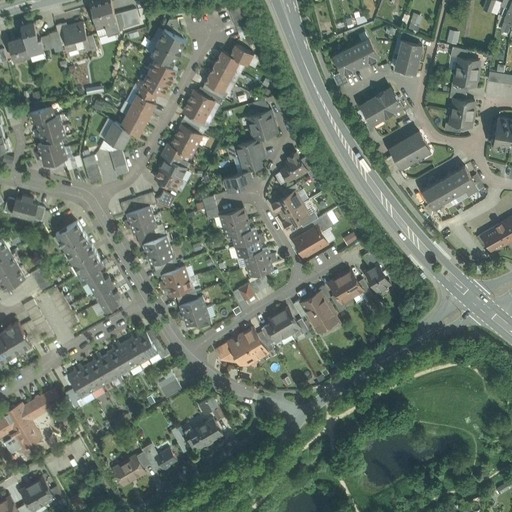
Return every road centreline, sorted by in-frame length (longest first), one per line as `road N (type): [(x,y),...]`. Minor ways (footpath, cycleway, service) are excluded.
road 1 (tertiary): [(478,305),(362,171),(304,64),(282,0)]
road 2 (residential): [(92,202),(148,152),(211,26)]
road 3 (residential): [(478,305),(302,415)]
road 4 (residential): [(149,300),(45,360),(34,377),(0,397)]
road 5 (residential): [(188,357),(300,281)]
road 6 (residential): [(302,415),(234,498),(210,511)]
road 7 (residential): [(139,511),(243,443)]
